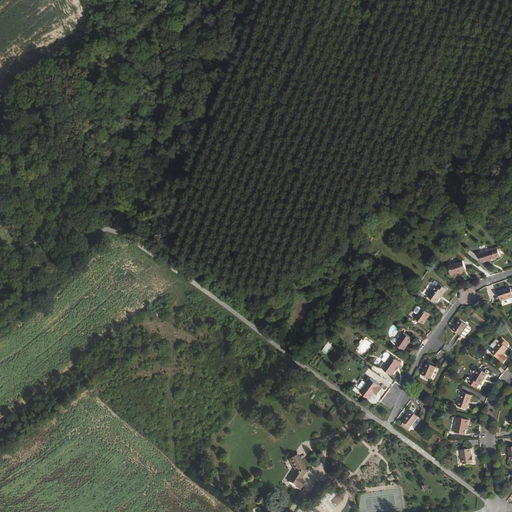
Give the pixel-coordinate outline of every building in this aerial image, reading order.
[(167,223),(161,219),(157,225),(163,229),(167,223)] [(496,251),(500,260),(504,259),(502,253),(501,249),(496,251)] [(496,251),(482,255),(485,265),(500,260),(496,251)] [(447,266),(440,268),(444,279),(451,277),(452,278),(455,277),(455,276),(458,274),(455,265),(447,267),(447,266)] [(429,291),(421,302),(430,308),(438,297),(438,298),(440,294),(433,289),(430,292),(429,291)] [(508,292),(495,297),(498,305),(511,301),(511,302),(511,292),(509,293),(508,292)] [(413,309),(409,315),(409,316),(413,318),(410,322),(418,328),(423,321),(424,322),(426,317),(418,311),(417,312),(414,310),(413,309)] [(456,326),(448,337),(457,343),(459,345),(461,345),(466,338),(467,336),(464,334),(465,333),(456,326)] [(401,335),(393,346),(400,352),(409,341),(401,335)] [(322,352),(326,354),(332,345),(328,342),(322,352)] [(495,345),(492,349),(495,352),(493,355),(490,358),(502,369),(507,364),(502,360),(507,354),(505,352),(507,349),(501,344),(498,347),(495,345)] [(382,367),(386,359),(382,356),(380,357),(378,359),(380,362),(378,364),(382,367)] [(397,365),(386,359),(382,367),(378,373),(389,379),(397,365)] [(421,368),(416,379),(425,383),(430,372),(421,368)] [(480,389),(485,378),(476,374),(471,384),(470,384),(468,383),(466,384),(465,387),(466,389),(477,393),(479,389),(480,389)] [(369,378),(360,391),(371,399),(375,393),(378,395),(382,387),(369,378)] [(472,400),(463,397),(458,411),(468,414),(470,408),(469,408),(472,400)] [(404,420),(399,427),(407,433),(414,422),(407,416),(404,420)] [(471,424),(458,421),(455,435),(466,438),(468,428),(469,428),(471,424)] [(471,451),(462,452),(463,467),(474,466),(473,459),(472,459),(471,451)] [(307,471),(299,454),(288,460),(294,472),(287,483),(300,492),(307,482),(302,479),(307,471)] [(341,501),(328,492),(322,501),(335,509),(341,501)]
